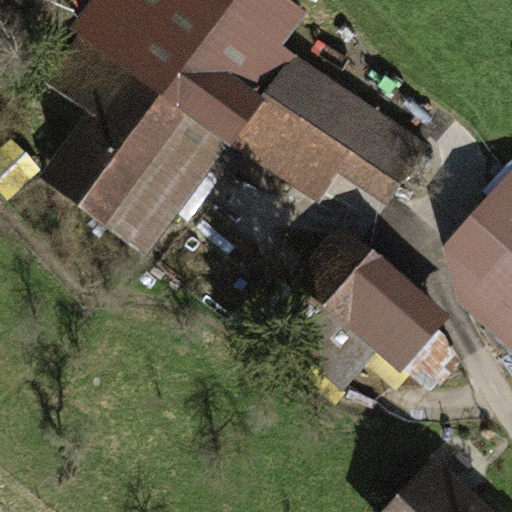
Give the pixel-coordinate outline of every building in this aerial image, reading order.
[(92,131),(59,176),(150,244),(231,136),(285,63),(201,0),(111,0),(87,33),(84,31),(55,71),(52,67),(36,85),(92,131)] [(289,68),(285,63),(231,136),(309,187),(340,146),(385,180),(407,156),(289,68)] [(511,182),(463,238),(468,306),(511,345),(511,182)] [(331,245),(300,275),(404,368),(437,325),(346,241),(336,250),(331,245)] [(287,335),(325,369),(352,339),(314,305),(287,335)] [(469,511),(436,480),(405,511),(469,511)]
